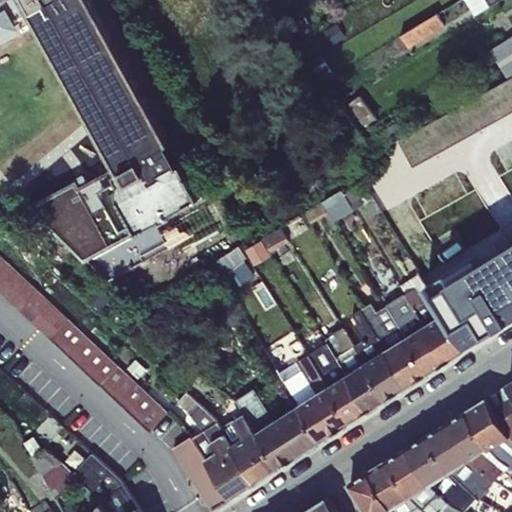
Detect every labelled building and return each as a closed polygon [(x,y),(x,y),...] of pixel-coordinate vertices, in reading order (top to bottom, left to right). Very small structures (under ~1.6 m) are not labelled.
[(24,0),(119,170),(117,172),(123,182),(115,187),(140,230),(164,217),(164,218),(174,212),(173,211),(201,194),(184,162),(180,164),(169,142),(172,141),(93,0),(24,0)] [(466,0),(475,14),(499,0),(466,0)] [(409,47),(446,25),(438,12),(401,34),(409,47)] [(322,54),(310,61),(323,80),(334,74),(322,54)] [(363,94),(346,105),(363,130),(380,119),(363,94)] [(424,104),(366,138),(375,153),(433,118),(424,104)] [(301,133),(277,148),(296,178),(320,163),(301,133)] [(115,187),(123,182),(117,172),(111,161),(90,179),(86,171),(76,176),(77,178),(108,247),(140,230),(115,187)] [(87,258),(108,247),(77,178),(29,204),(87,258)] [(363,179),(344,190),(355,209),(375,197),(363,179)] [(355,209),(344,190),(324,202),(336,220),(355,209)] [(336,220),(324,202),(306,212),(312,222),(325,214),(335,229),(340,226),(336,220)] [(0,216),(0,215),(0,245),(16,230),(0,216)] [(302,219),(289,227),(297,238),(309,230),(302,219)] [(290,240),(282,226),(263,237),(271,251),(290,240)] [(0,253),(0,290),(151,430),(168,411),(30,281),(9,261),(0,253)] [(14,256),(9,261),(30,281),(34,278),(14,256)] [(243,258),(220,273),(231,289),(253,274),(243,258)] [(401,283),(406,293),(426,324),(445,312),(420,271),(401,283)] [(139,303),(157,294),(159,286),(136,279),(127,283),(139,303)] [(336,281),(326,287),(334,301),(344,294),(336,281)] [(99,282),(86,297),(102,311),(115,295),(99,282)] [(406,293),(388,304),(407,335),(426,324),(406,293)] [(372,302),(362,308),(387,348),(407,335),(388,304),(377,310),(372,302)] [(364,339),(356,344),(366,361),(387,348),(362,308),(354,313),(360,322),(355,324),(364,339)] [(426,324),(448,359),(468,347),(445,312),(426,324)] [(407,335),(430,371),(448,359),(426,324),(407,335)] [(328,341),(349,372),(366,361),(356,344),(344,325),(334,332),(335,333),(326,338),(328,341)] [(387,348),(409,384),(430,371),(407,335),(387,348)] [(327,386),(349,372),(328,341),(299,360),(318,392),(327,386)] [(366,361),(389,397),(409,384),(387,348),(366,361)] [(137,358),(128,367),(138,377),(147,368),(137,358)] [(349,372),(371,408),(389,397),(366,361),(349,372)] [(327,386),(350,421),(371,408),(349,372),(327,386)] [(511,387),(509,382),(489,395),(511,433),(511,387)] [(296,405),(319,441),(350,421),(327,386),(318,392),(296,405)] [(238,399),(246,412),(247,412),(258,430),(275,419),(254,388),(238,399)] [(213,509),(233,496),(207,458),(219,450),(213,441),(226,432),(223,427),(220,420),(187,390),(178,400),(191,412),(206,429),(173,448),(213,509)] [(489,395),(467,409),(488,446),(489,448),(511,433),(489,395)] [(258,430),(280,466),(319,441),(296,405),(275,419),(258,430)] [(467,409),(447,421),(469,458),(488,446),(467,409)] [(257,481),(280,466),(258,430),(247,412),(246,412),(234,419),(245,436),(233,443),(257,481)] [(245,436),(234,419),(223,427),(226,432),(233,443),(245,436)] [(447,421),(425,435),(450,470),(468,458),(469,458),(447,421)] [(233,496),(257,481),(233,443),(226,432),(213,441),(219,450),(207,458),(233,496)] [(499,458),(509,465),(510,466),(511,463),(511,433),(489,448),(499,458)] [(406,447),(429,483),(450,470),(425,435),(406,447)] [(79,481),(96,507),(105,502),(101,497),(82,479),(75,472),(45,446),(32,455),(56,497),(79,481)] [(468,458),(494,481),(509,465),(499,458),(489,448),(488,446),(469,458),(468,458)] [(387,458),(409,495),(410,495),(429,483),(406,447),(387,458)] [(110,511),(128,511),(140,505),(125,484),(123,479),(93,453),(75,472),(82,479),(101,497),(105,502),(110,511)] [(369,470),(393,505),(409,495),(387,458),(369,470)] [(450,470),(478,496),(480,498),(494,481),(468,458),(450,470)] [(350,482),(369,511),(382,511),(389,508),(393,505),(369,470),(350,482)] [(429,483),(450,502),(452,505),(465,511),(478,496),(450,470),(429,483)] [(429,483),(410,495),(427,511),(439,511),(450,502),(429,483)] [(340,511),(329,494),(308,507),(310,511),(340,511)] [(53,511),(47,500),(30,510),(31,511),(53,511)] [(110,511),(105,502),(96,507),(90,511),(110,511)]
